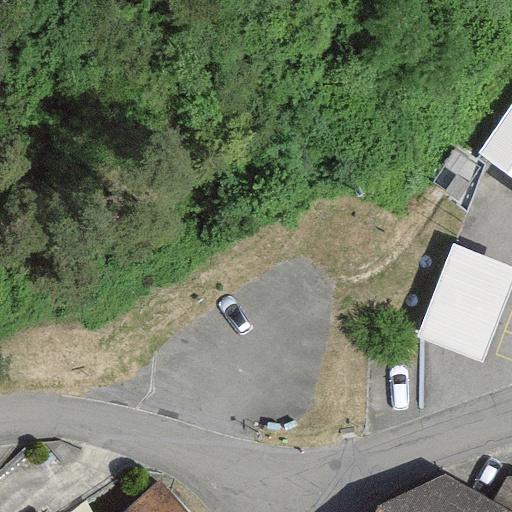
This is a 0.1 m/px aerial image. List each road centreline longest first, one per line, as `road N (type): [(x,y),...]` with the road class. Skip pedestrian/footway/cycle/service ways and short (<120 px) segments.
road 1 (residential): [(0,419),(90,421),(287,475)]
road 2 (residential): [(287,475),(425,450),(511,416)]
